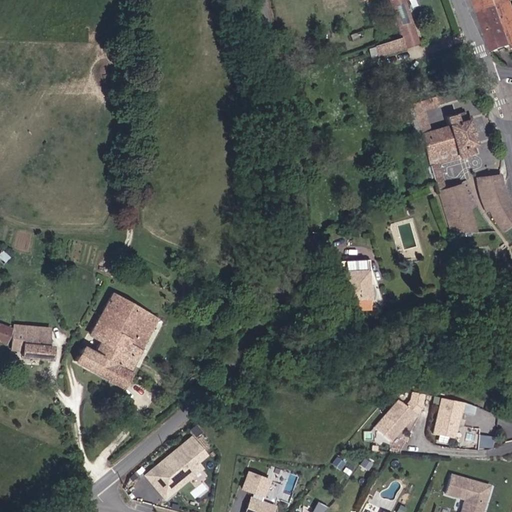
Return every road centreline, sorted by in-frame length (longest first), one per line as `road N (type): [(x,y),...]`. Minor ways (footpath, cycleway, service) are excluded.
road 1 (unclassified): [(263,0),(301,200),(297,254),(229,369),(94,489)]
road 2 (tertiary): [(511,145),(459,0)]
